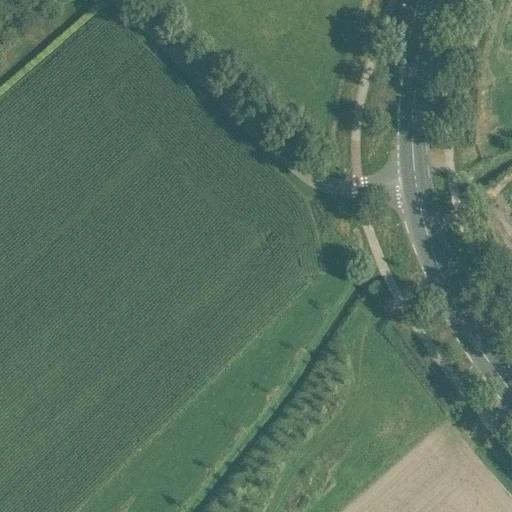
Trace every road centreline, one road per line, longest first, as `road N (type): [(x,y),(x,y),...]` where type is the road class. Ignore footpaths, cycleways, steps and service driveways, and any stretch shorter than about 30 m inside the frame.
road 1 (unclassified): [(118,0),(298,168),(326,184),(416,178)]
road 2 (track): [(271,511),(317,441),(357,399),(371,322),(398,296)]
road 3 (secondary): [(511,388),(470,339),(426,232),(416,178)]
road 4 (secondary): [(416,178),(412,90),(437,0)]
